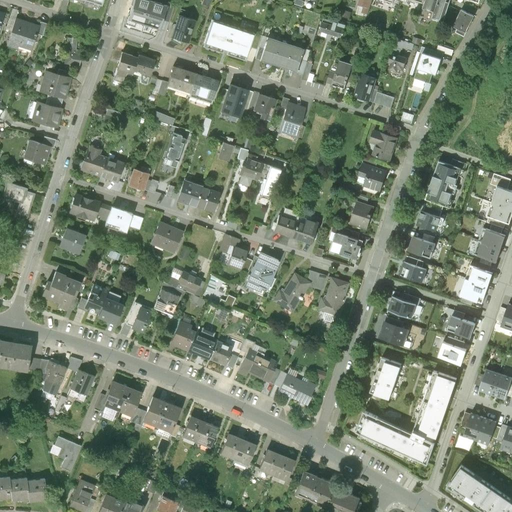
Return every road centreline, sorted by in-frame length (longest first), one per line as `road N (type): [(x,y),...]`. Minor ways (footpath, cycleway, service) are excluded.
road 1 (residential): [(59,175),(370,276)]
road 2 (residential): [(109,32),(420,131)]
road 3 (tertiary): [(313,443),(123,360),(11,325)]
road 4 (residential): [(313,443),(370,276)]
road 5 (residential): [(11,325),(59,175)]
road 6 (residential): [(370,276),(420,131)]
road 7 (residential): [(59,175),(109,32)]
road 8 (residential): [(420,131),(496,0)]
